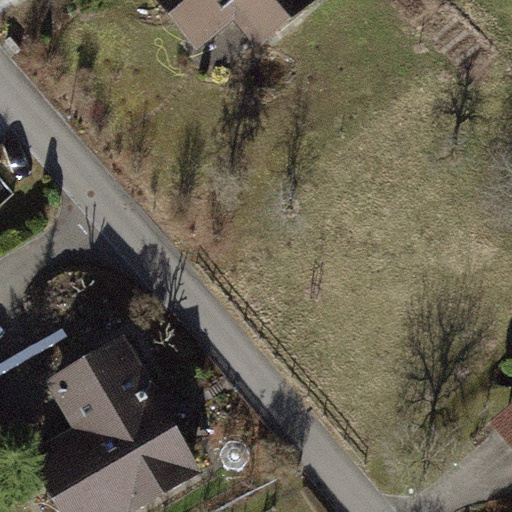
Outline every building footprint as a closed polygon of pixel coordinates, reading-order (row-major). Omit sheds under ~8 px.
[(331,0),(169,0),(210,48),(241,22),(268,54),(331,0)] [(0,182),(0,204),(11,196),(0,182)] [(82,431),(36,457),(66,511),(141,511),(213,472),(138,339),(56,384),(82,431)] [(44,375),(13,395),(47,448),(78,429),(44,375)] [(511,412),(498,423),(511,440),(511,412)]
